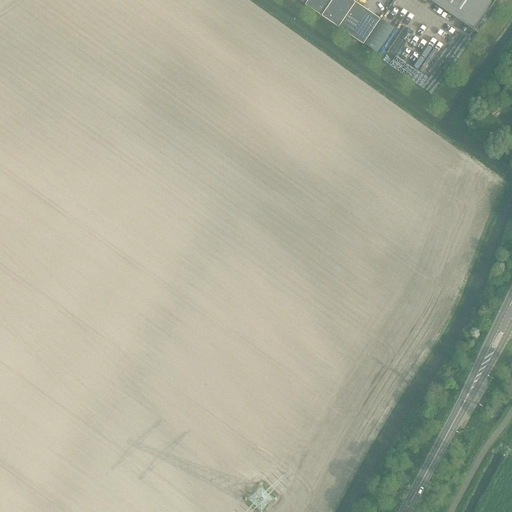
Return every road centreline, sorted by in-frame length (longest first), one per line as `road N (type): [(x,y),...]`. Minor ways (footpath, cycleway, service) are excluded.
road 1 (tertiary): [(511,300),(446,435)]
road 2 (tertiary): [(446,435),(511,322)]
